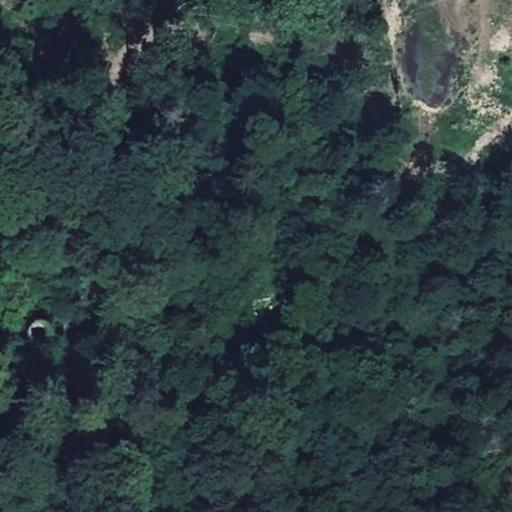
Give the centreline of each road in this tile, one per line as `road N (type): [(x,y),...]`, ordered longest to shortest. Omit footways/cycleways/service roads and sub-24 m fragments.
road 1 (track): [(216,0),(231,73),(226,173),(125,410),(88,394),(67,323),(16,304)]
road 2 (track): [(0,404),(16,304),(81,120),(177,0)]
